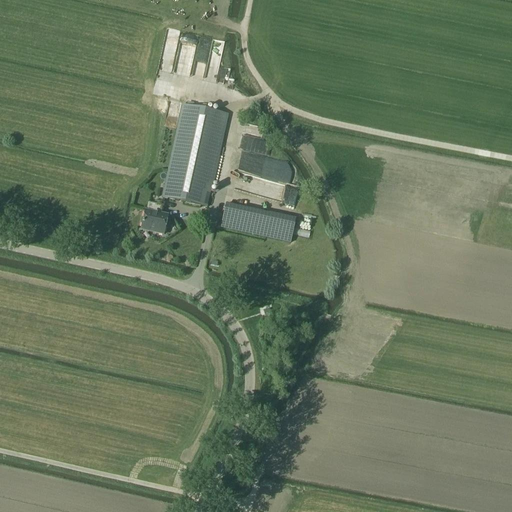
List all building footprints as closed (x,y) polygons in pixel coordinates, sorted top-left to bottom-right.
[(172,90),(185,92),(194,38),(180,35),(172,90)] [(219,68),(224,42),(199,38),(197,51),(209,53),(207,68),(205,67),(203,80),(227,84),(230,70),(219,68)] [(207,208),(221,143),(227,115),(182,105),(176,133),(162,198),(207,208)] [(290,191),(231,174),(227,189),(286,205),(290,191)] [(145,211),(141,229),(154,232),(153,233),(162,235),(167,217),(160,215),(162,206),(147,203),(145,211)] [(296,221),(226,206),(221,229),(291,245),(296,221)]
